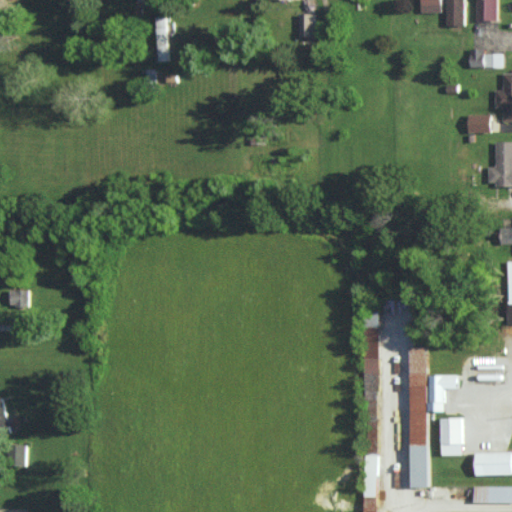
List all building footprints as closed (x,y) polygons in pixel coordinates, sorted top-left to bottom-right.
[(443,0),(443,12),(423,12),(423,0),(443,0)] [(448,0),(466,0),(466,26),(448,26),(448,0)] [(478,0),(478,20),(500,20),(500,0),(478,0)] [(301,14),(316,14),(316,37),(301,37),(301,14)] [(167,15),(157,16),(159,61),(169,60),(167,15)] [(472,49),(472,67),(506,68),(506,53),(486,53),(486,49),(472,49)] [(143,79),(156,79),(156,69),(143,69),(143,79)] [(511,73),(505,74),(505,90),(497,90),(497,108),(505,108),(506,122),(511,122),(511,73)] [(460,85),(460,94),(449,94),(448,85),(460,85)] [(471,115),(471,132),(493,132),(493,115),(471,115)] [(511,185),(511,141),(495,141),(495,185),(511,185)] [(511,243),(511,226),(501,227),(501,244),(511,243)] [(28,290),(11,289),(10,305),(28,305),(28,290)] [(366,511),(368,312),(382,312),(381,511),(366,511)] [(411,347),(429,346),(430,374),(431,488),(414,488),(411,347)] [(459,375),(459,388),(446,388),(446,402),(447,402),(447,411),(431,411),(431,402),(432,402),(432,376),(459,375)] [(444,419),(444,445),(445,445),(445,455),(464,455),(464,444),(465,444),(464,418),(444,419)] [(27,444),(10,444),(10,464),(26,464),(27,444)] [(511,451),(511,475),(478,476),(477,452),(511,451)] [(511,485),(475,485),(475,501),(511,501),(511,485)]
